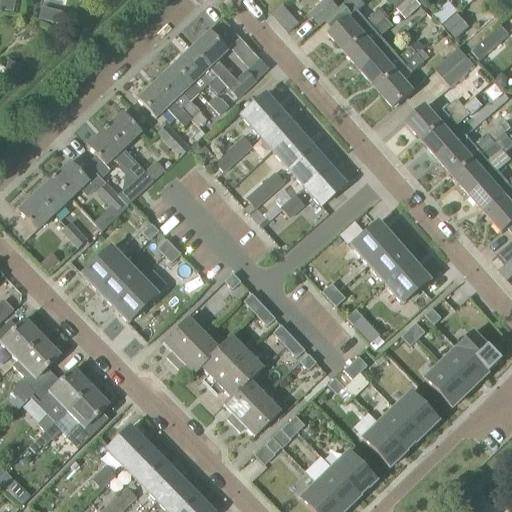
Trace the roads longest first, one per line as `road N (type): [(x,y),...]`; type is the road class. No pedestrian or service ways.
road 1 (residential): [(511,317),(230,0)]
road 2 (residential): [(252,511),(0,245)]
road 3 (residential): [(0,185),(190,0)]
